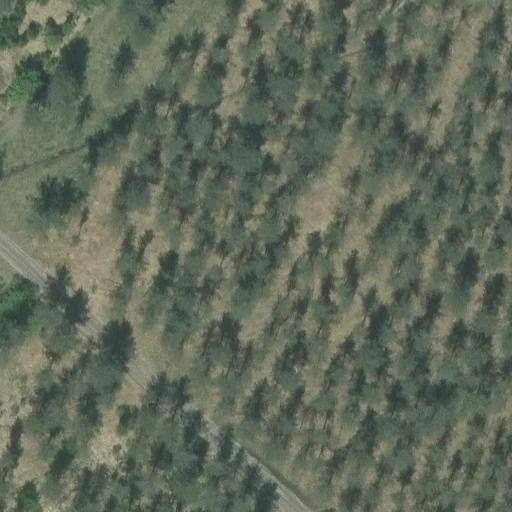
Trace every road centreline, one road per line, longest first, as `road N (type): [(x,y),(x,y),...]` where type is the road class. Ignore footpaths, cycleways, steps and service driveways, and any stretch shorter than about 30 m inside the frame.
road 1 (track): [(0,265),(273,511)]
road 2 (track): [(116,0),(0,136)]
